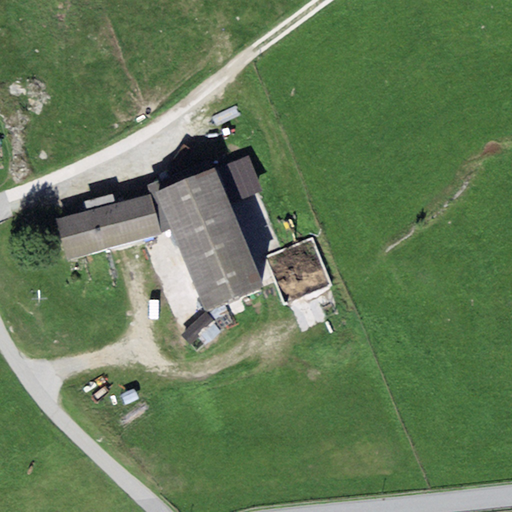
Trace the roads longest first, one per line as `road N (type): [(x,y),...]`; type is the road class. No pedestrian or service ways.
road 1 (track): [(0,201),(128,152),(321,0)]
road 2 (residential): [(0,328),(46,405),(151,511)]
road 3 (residential): [(511,496),(347,511)]
